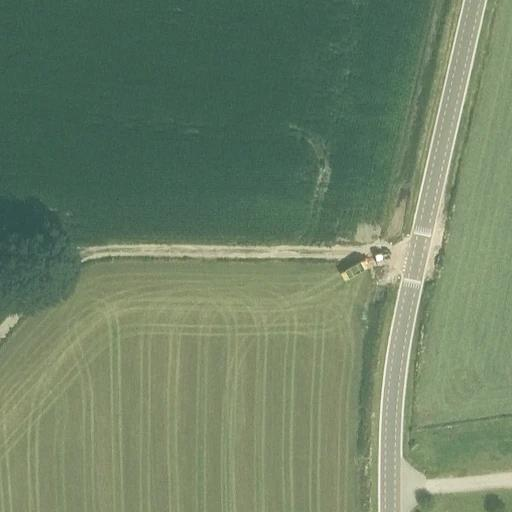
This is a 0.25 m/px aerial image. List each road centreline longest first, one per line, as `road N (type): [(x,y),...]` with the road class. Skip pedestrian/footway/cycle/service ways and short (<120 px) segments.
road 1 (tertiary): [(391,511),(396,353),(475,0)]
road 2 (track): [(0,335),(55,273),(93,250),(417,258)]
